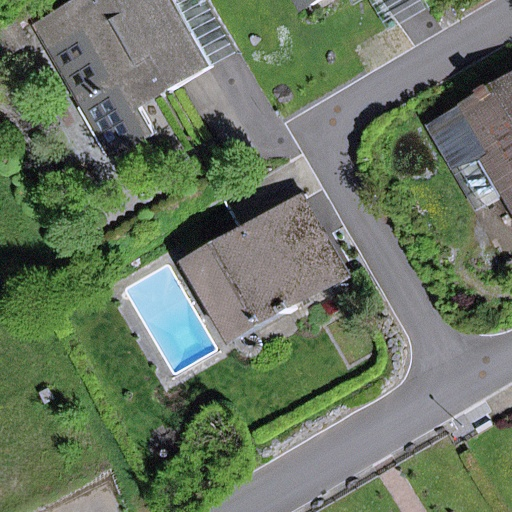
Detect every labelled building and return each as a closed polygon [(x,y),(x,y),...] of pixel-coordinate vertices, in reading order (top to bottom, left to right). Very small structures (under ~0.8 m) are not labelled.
[(173,81),(178,89),(218,67),(182,4),(179,0),(81,0),(79,1),(84,8),(46,30),(41,23),(38,25),(115,157),(158,132),(139,100),(173,81)] [(218,67),(241,53),(210,0),(188,0),(182,4),(218,67)] [(373,0),(393,32),(430,9),(424,0),(354,0),(358,6),(367,0),(373,0)] [(0,18),(0,61),(27,47),(16,27),(33,17),(25,4),(0,18)] [(511,81),(438,125),(459,162),(493,142),(511,174),(511,81)] [(299,309),(296,304),(333,283),(290,210),(257,229),(254,225),(201,256),(248,337),(299,309)] [(248,337),(201,256),(190,262),(237,342),(248,337)]
